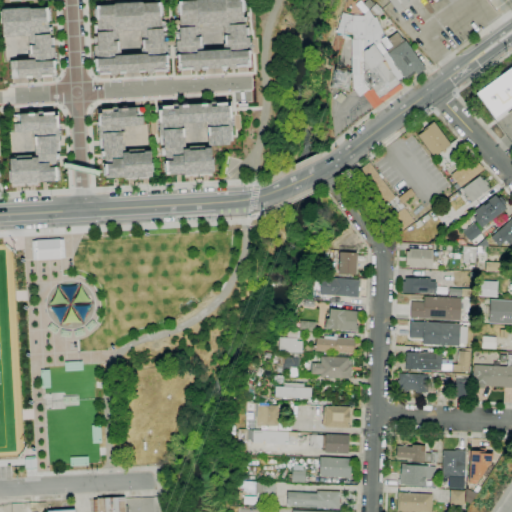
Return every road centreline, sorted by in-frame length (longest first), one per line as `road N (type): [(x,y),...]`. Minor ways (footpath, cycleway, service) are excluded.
road 1 (residential): [(323,168),(381,256),(371,511)]
road 2 (tertiary): [(252,199),(0,213)]
road 3 (residential): [(0,97),(249,82)]
road 4 (tertiary): [(511,30),(319,171)]
road 5 (residential): [(82,209),(71,0)]
road 6 (residential): [(0,488),(145,481)]
road 7 (residential): [(377,416),(511,419)]
